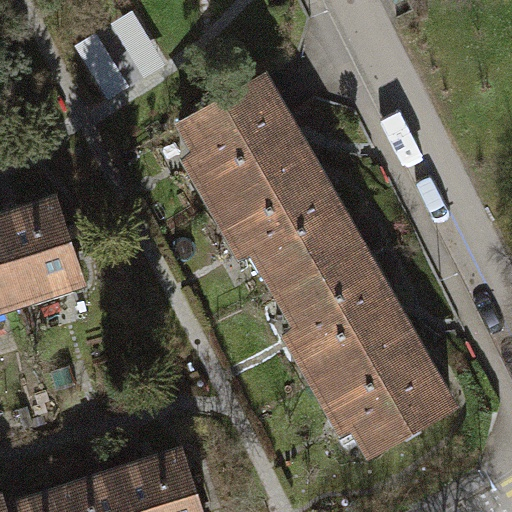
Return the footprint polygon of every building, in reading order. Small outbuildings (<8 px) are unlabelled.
[(237,224),(271,283),(347,239),(310,175),(293,185),(266,138),(287,126),(255,71),(175,118),(202,165),(193,170),(228,230),(237,224)] [(60,203),(2,220),(30,312),(89,296),(60,203)] [(2,220),(0,220),(0,320),(30,312),(2,220)] [(347,239),(271,283),(305,343),(296,348),(329,406),(339,400),(367,448),(447,401),(417,349),(396,361),(367,312),(384,302),(347,239)] [(208,511),(191,454),(133,471),(145,511),(208,511)] [(145,511),(133,471),(75,488),(82,511),(145,511)] [(82,511),(75,488),(16,506),(18,511),(82,511)] [(0,511),(18,511),(16,506),(13,495),(0,498),(0,511)]
